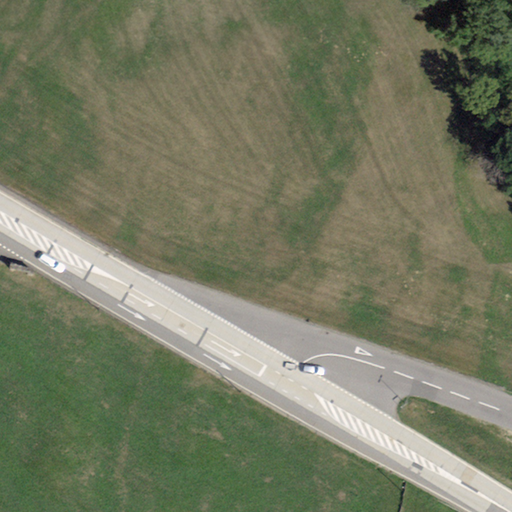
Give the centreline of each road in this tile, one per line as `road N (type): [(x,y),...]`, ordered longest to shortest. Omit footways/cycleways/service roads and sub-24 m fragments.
road 1 (primary): [(289,387),(0,217)]
road 2 (primary): [(506,511),(289,387)]
road 3 (residential): [(289,387),(313,357),(341,355),(511,415)]
